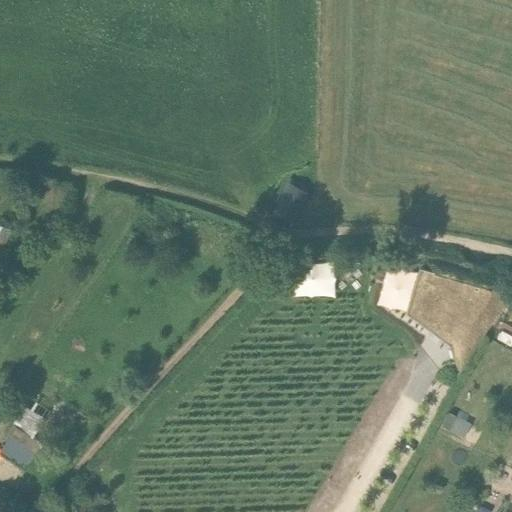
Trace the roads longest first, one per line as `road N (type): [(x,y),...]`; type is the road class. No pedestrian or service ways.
road 1 (track): [(39,511),(280,246)]
road 2 (track): [(0,162),(198,200),(255,223),(280,246)]
road 3 (track): [(280,246),(369,230),(511,252)]
